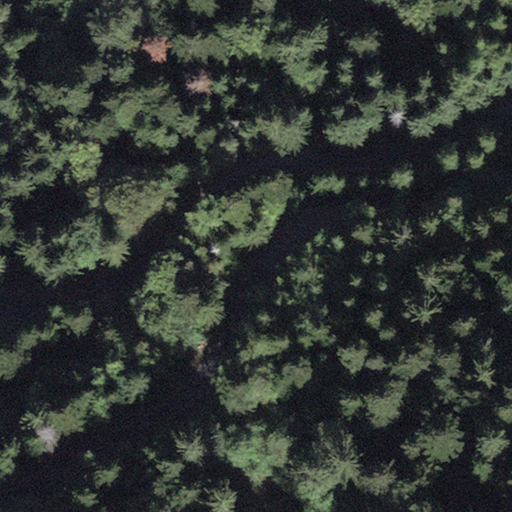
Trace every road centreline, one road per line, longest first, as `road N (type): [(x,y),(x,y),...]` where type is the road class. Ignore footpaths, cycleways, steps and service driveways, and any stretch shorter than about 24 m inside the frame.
road 1 (track): [(511,173),(301,229),(272,249),(182,394),(144,425),(0,507)]
road 2 (track): [(0,313),(114,275),(241,168),(410,153),(511,108)]
